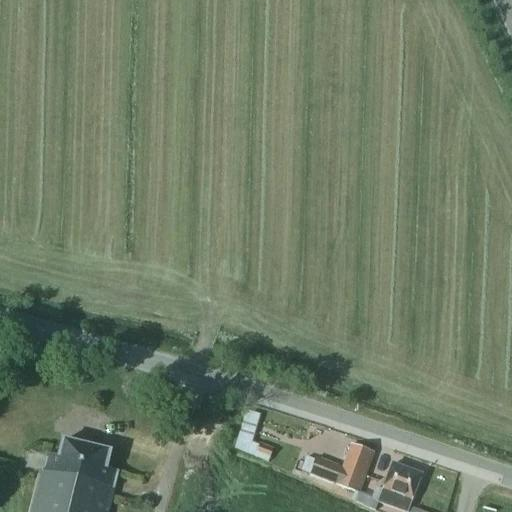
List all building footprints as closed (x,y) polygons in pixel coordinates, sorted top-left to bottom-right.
[(238,451),(253,454),(257,434),(242,431),(238,451)] [(27,511),(107,511),(117,471),(105,468),(109,451),(60,440),(56,458),(46,455),(42,473),(37,472),(27,511)] [(308,477),(368,499),(374,483),(361,478),(370,454),(347,446),(339,469),(314,460),(308,477)] [(272,452),(258,447),(254,457),(268,462),(272,452)] [(389,466),(375,504),(397,511),(406,511),(419,476),(389,466)]
